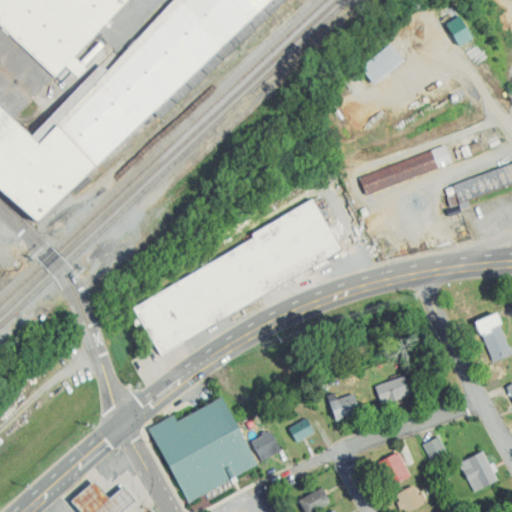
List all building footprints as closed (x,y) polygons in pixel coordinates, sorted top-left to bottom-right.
[(0,0),(127,0),(130,2),(13,121),(40,144),(179,0),(275,0),(38,225),(0,192),(0,0)] [(391,45),(404,61),(376,85),(362,69),(391,45)] [(472,143),(474,151),(485,148),(482,140),(472,143)] [(446,148),(452,165),(367,196),(360,179),(446,148)] [(511,164),(455,186),(461,202),(511,182),(511,164)] [(314,202),(342,249),(162,356),(134,309),(314,202)] [(495,315),(511,355),(493,362),(477,322),(495,315)] [(403,376),(409,393),(399,396),(400,399),(387,403),(386,401),(380,403),(374,386),(403,376)] [(353,393),(360,412),(336,421),(329,402),(353,393)] [(148,428),(189,502),(258,463),(220,396),(175,421),(172,415),(148,428)] [(307,418),(315,433),(297,442),(289,428),(307,418)] [(270,432),(281,450),(261,462),(250,443),(270,432)] [(425,442),(431,458),(447,451),(441,436),(425,442)] [(482,451),(498,480),(483,488),(478,477),(470,482),(464,472),(473,467),(468,459),(482,451)] [(397,452),(410,475),(392,485),(379,461),(397,452)] [(74,499),(83,511),(121,511),(138,499),(126,485),(112,496),(98,479),(74,499)] [(413,486),(422,504),(406,511),(397,495),(413,486)] [(322,488),(330,502),(311,511),(304,511),(298,500),(322,488)]
